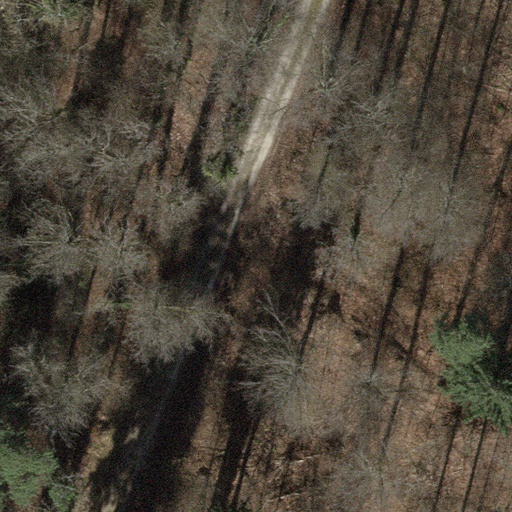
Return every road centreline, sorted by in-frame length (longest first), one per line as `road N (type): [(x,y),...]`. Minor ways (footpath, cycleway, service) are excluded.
road 1 (track): [(122,0),(233,169),(511,396)]
road 2 (track): [(110,511),(272,60),(301,0)]
